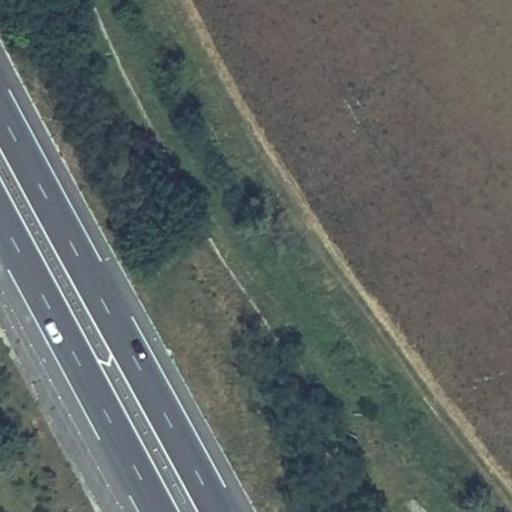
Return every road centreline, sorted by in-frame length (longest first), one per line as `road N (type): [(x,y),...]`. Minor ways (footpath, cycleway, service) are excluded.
road 1 (motorway): [(217,511),(0,108)]
road 2 (motorway): [(0,219),(158,511)]
